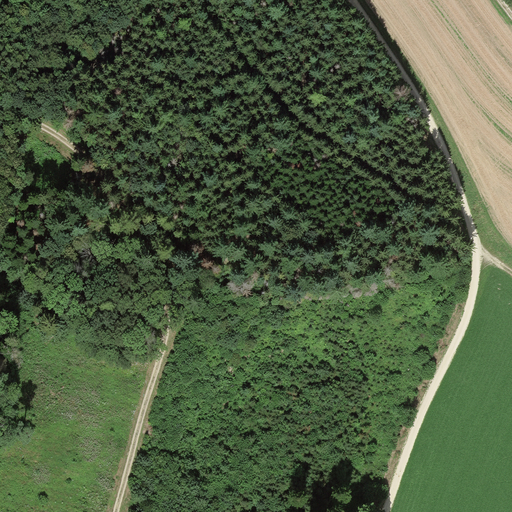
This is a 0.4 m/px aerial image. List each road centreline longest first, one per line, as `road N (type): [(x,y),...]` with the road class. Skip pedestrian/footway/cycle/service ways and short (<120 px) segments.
road 1 (track): [(351,0),(447,160),(480,252),(451,350),(407,438),(384,511)]
road 2 (track): [(0,110),(50,124),(93,161),(139,231),(166,297),(165,352),(116,511)]
road 3 (track): [(202,0),(286,110),(467,226)]
